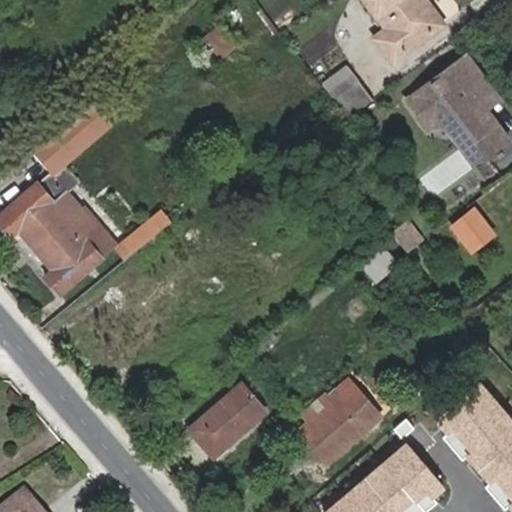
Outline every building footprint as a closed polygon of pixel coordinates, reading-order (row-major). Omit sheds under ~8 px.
[(393,65),(447,24),(430,0),(364,0),(385,29),(373,38),(393,65)] [(511,141),(478,96),(494,85),(471,54),(409,99),(430,128),(439,122),(446,123),(466,126),(488,155),(490,158),(504,154),(511,141)] [(326,89),(350,118),(373,101),(348,67),(323,85),(326,89)] [(104,257),(129,236),(110,213),(95,225),(69,194),(78,186),(65,168),(115,124),(93,99),(36,149),(55,172),(40,183),(39,182),(0,215),(0,224),(13,240),(16,237),(46,274),(43,276),(60,296),(105,258),(104,257)] [(476,164),(488,155),(466,126),(446,123),(476,164)] [(473,251),(489,239),(482,227),(487,223),(478,210),(456,228),(473,251)] [(13,240),(43,276),(46,274),(16,237),(13,240)] [(324,465),(382,415),(346,374),(288,424),(324,465)] [(239,376),(182,424),(211,457),(267,409),(239,376)] [(511,511),(511,415),(477,376),(429,419),(511,511)] [(408,441),(320,511),(415,511),(446,487),(408,441)] [(0,511),(45,511),(25,488),(0,507),(0,511)]
